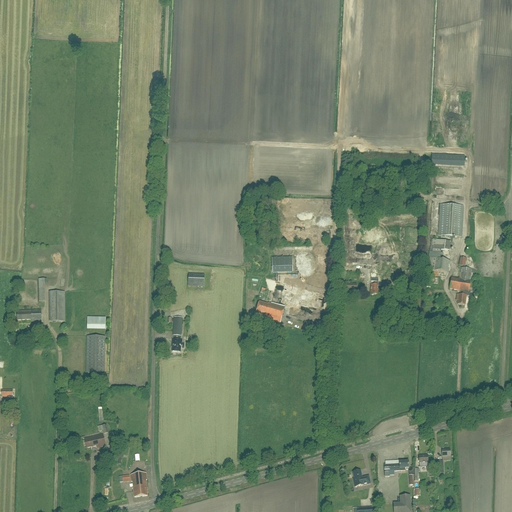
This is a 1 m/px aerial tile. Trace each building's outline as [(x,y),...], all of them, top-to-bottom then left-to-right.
[(463,156),(429,155),(429,166),(462,167),(463,156)] [(461,238),(463,206),(440,205),(438,237),(461,238)] [(369,230),(357,229),(355,262),(363,262),(363,258),(371,258),(371,256),(374,256),(374,252),(371,252),(371,243),(369,243),(369,230)] [(430,252),(449,255),(451,242),(432,239),(430,252)] [(463,267),(465,260),(459,258),(457,266),(463,267)] [(448,274),(450,262),(429,259),(427,271),(448,274)] [(404,285),(405,263),(378,262),(378,267),(371,267),(371,282),(370,296),(378,296),(378,287),(380,287),(380,284),(404,285)] [(461,279),(460,292),(459,296),(457,296),(456,301),(458,302),(457,305),(465,306),(466,297),(469,297),(470,293),(469,292),(470,281),(470,280),(471,270),(461,268),(460,278),(461,279)] [(185,287),(203,288),(203,275),(185,275),(185,287)] [(461,279),(460,278),(459,278),(458,279),(451,278),(449,290),(458,291),(458,292),(460,292),(461,279)] [(38,280),(39,303),(46,303),(46,284),(47,284),(47,280),(38,280)] [(259,317),(266,319),(265,319),(280,324),(285,306),(290,308),(288,315),(302,319),(304,312),(320,317),(320,315),(324,316),(325,313),(321,312),(325,297),(291,287),(290,288),(276,284),(271,304),(269,303),(268,305),(259,302),(256,315),(260,316),(259,317)] [(49,322),(65,322),(65,293),(49,293),(49,322)] [(41,323),(41,311),(32,311),(17,312),(17,321),(32,321),(32,323),(41,323)] [(88,318),(88,331),(106,331),(107,319),(88,318)] [(174,318),(173,331),(173,336),(173,337),(181,337),(182,332),(183,319),(174,318)] [(105,374),(105,338),(87,337),(86,374),(105,374)] [(173,341),(172,341),(172,346),(173,346),(172,353),(180,353),(180,349),(183,349),(184,348),(184,346),(183,345),(181,345),(182,341),(181,341),(181,337),(173,337),(173,341)] [(108,434),(106,426),(98,428),(99,432),(103,431),(104,435),(108,434)] [(106,447),(103,435),(94,437),(85,440),(87,449),(97,447),(97,449),(106,447)] [(427,457),(419,457),(419,464),(420,468),(428,467),(428,464),(427,457)] [(412,473),(412,465),(408,465),(408,462),(399,463),(399,465),(384,466),(385,478),(389,478),(389,477),(394,476),(394,472),(404,472),(405,469),(407,469),(408,474),(412,473)] [(435,462),(436,474),(443,474),(442,462),(435,462)] [(361,479),(360,472),(353,474),(354,480),(353,480),(355,488),(370,485),(368,478),(361,479)] [(146,481),(147,481),(146,474),(131,476),(131,483),(132,483),(146,481)] [(134,498),(147,497),(146,481),(132,483),(134,498)] [(393,511),(410,511),(410,497),(400,497),(400,504),(393,505),(393,511)]
